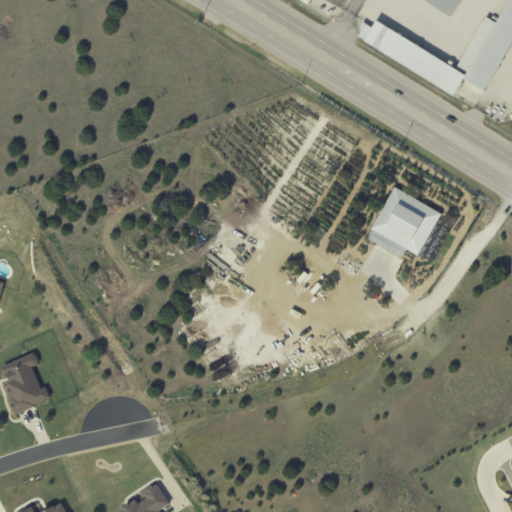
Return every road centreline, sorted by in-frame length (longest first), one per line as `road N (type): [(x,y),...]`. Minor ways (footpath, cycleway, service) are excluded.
road 1 (secondary): [(227,0),(511,177)]
road 2 (residential): [(0,466),(134,429)]
